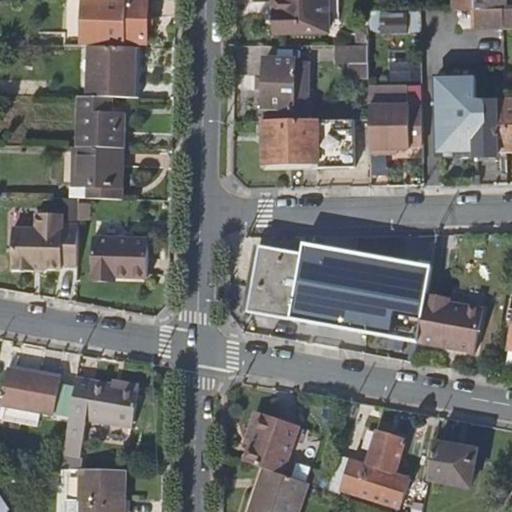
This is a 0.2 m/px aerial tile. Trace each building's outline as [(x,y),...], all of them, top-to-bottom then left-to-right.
[(148,43),(149,0),(67,0),(66,35),(84,35),(84,47),(92,47),(113,48),(127,48),(127,43),(148,43)] [(333,10),(333,0),(277,0),(277,31),(329,31),(329,10),(333,10)] [(475,0),(475,11),(494,11),(494,0),(475,0)] [(506,28),(506,11),(494,11),(475,11),(476,29),(506,28)] [(382,18),(383,34),(409,33),(409,17),(382,18)] [(91,99),(111,99),(134,100),(136,49),(127,48),(113,48),(92,47),(91,99)] [(265,122),(295,121),(297,60),(267,59),(265,122)] [(353,97),(371,97),(371,88),(371,72),(353,72),(353,97)] [(500,152),(508,152),(508,101),(476,101),(475,81),(437,81),(437,110),(437,117),(438,153),(442,153),(442,156),(456,156),(457,153),(476,153),(477,157),(500,157),(500,152)] [(410,106),(407,106),(407,88),(371,88),(371,97),(371,121),(372,154),(387,154),(387,150),(411,150),(411,147),(425,147),(424,112),(410,112),(410,106)] [(81,149),(123,151),(123,116),(111,116),(111,99),(91,99),(82,98),(81,149)] [(371,121),(295,121),(265,122),(266,165),(320,164),(319,170),(356,169),(357,163),(372,163),(372,154),(371,121)] [(75,199),(79,199),(122,201),(123,151),(81,149),(76,149),(75,199)] [(62,268),(78,268),(78,248),(78,237),(79,226),(64,226),(64,216),(37,216),(36,231),(14,230),(13,272),(35,273),(35,270),(62,271),(62,268)] [(91,240),(90,278),(145,280),(146,241),(91,240)] [(427,295),(430,284),(432,269),(303,246),(301,256),(260,248),(252,289),(247,289),(245,302),(250,303),(248,313),(418,344),(427,295)] [(427,295),(418,344),(475,355),(483,311),(449,304),(450,300),(427,295)] [(13,371),(6,407),(59,415),(65,381),(13,371)] [(134,432),(141,390),(82,380),(67,458),(80,461),(87,423),(134,432)] [(255,440),(245,468),(265,475),(283,481),(300,432),(258,418),(251,438),(255,440)] [(334,461),(328,496),(338,499),(339,496),(395,511),(402,511),(411,483),(395,477),(405,445),(375,436),(366,470),(334,461)] [(477,454),(435,446),(427,486),(469,493),(477,454)] [(69,497),(79,497),(79,469),(69,469),(69,497)] [(11,496),(3,471),(0,473),(0,485),(2,484),(8,497),(11,496)] [(126,511),(127,474),(84,473),(82,511),(126,511)] [(301,511),(309,490),(283,481),(265,475),(254,508),(250,506),(247,511),(301,511)] [(0,511),(8,511),(7,510),(9,508),(0,497),(0,511)]
